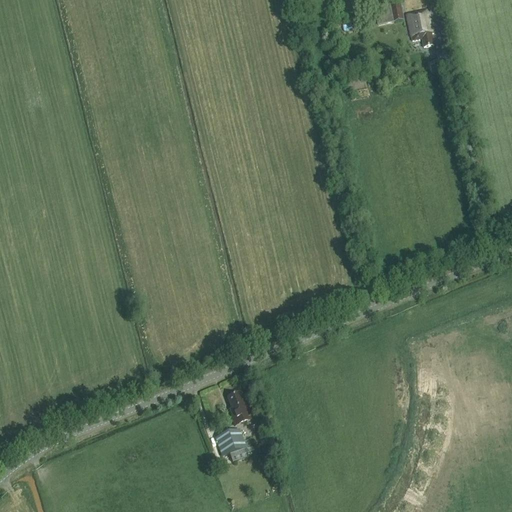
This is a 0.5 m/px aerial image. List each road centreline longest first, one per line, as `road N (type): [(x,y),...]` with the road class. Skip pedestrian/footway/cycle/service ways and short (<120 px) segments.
road 1 (tertiary): [(0,479),(78,431),(511,253)]
road 2 (track): [(502,257),(443,36)]
